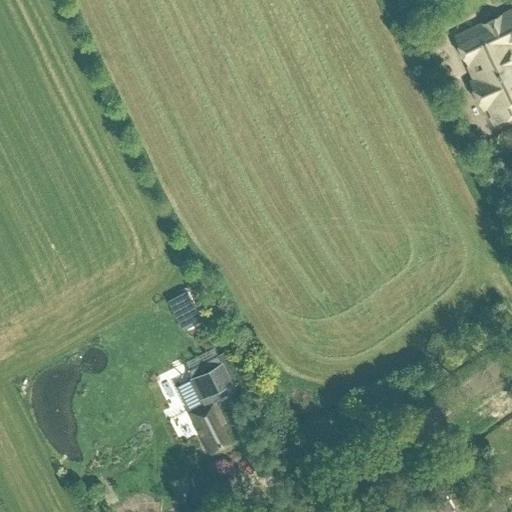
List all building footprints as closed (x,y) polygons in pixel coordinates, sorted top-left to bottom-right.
[(511,7),(455,35),(496,120),(511,112),(511,49),(508,41),(511,38),(511,7)] [(190,373),(199,392),(226,381),(217,361),(190,373)] [(190,410),(211,452),(231,442),(225,430),(228,428),(214,399),(190,410)] [(442,486),(403,511),(456,511),(453,507),(456,505),(453,502),(442,486)] [(205,511),(204,499),(194,500),(194,511),(205,511)]
